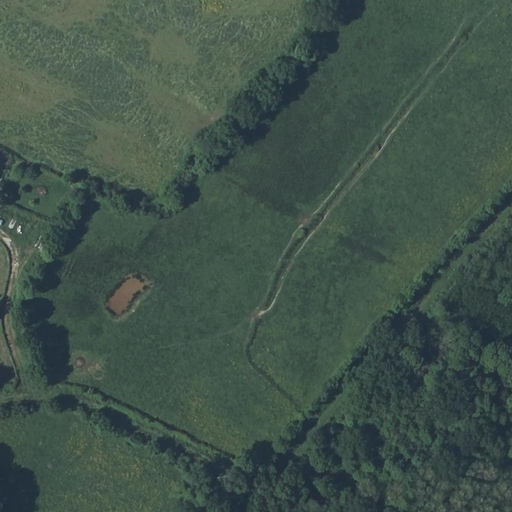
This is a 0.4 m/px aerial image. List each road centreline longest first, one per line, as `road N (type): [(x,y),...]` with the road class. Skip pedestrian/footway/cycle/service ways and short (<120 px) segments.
road 1 (track): [(289,457),(511,206)]
road 2 (track): [(289,457),(265,479),(245,481),(174,439),(76,403),(0,401)]
road 3 (track): [(0,235),(13,244),(17,262),(5,315),(24,398)]
road 4 (track): [(416,511),(289,457)]
